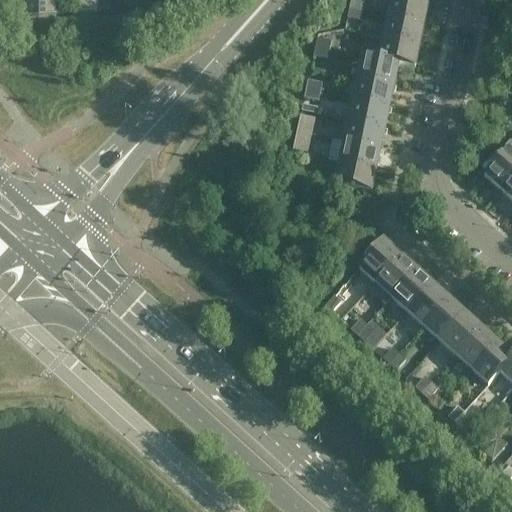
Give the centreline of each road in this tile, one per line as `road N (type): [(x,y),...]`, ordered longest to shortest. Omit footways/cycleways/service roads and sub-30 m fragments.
road 1 (secondary): [(357,511),(65,243)]
road 2 (residential): [(511,261),(440,190),(470,0)]
road 3 (secondary): [(92,323),(297,511)]
road 4 (tertiary): [(150,130),(267,0)]
road 5 (tertiary): [(150,130),(40,221)]
road 6 (tertiary): [(65,243),(92,220),(150,130)]
